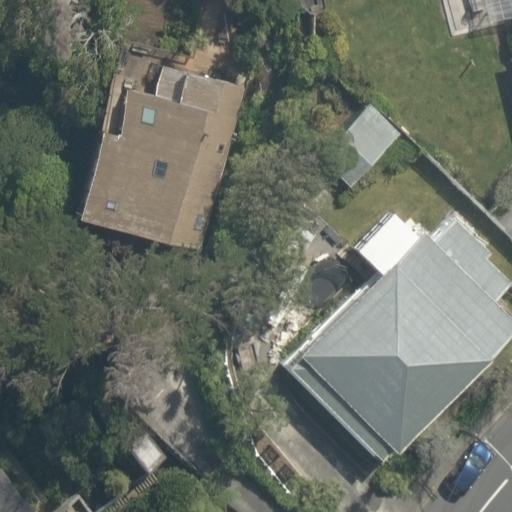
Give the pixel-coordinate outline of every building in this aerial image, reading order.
[(511,0),(506,0),(511,21),(511,41),(502,45),(511,84),(511,0)] [(173,49),(86,33),(73,107),(55,104),(36,209),(184,236),(201,143),(184,140),(195,77),(169,72),(173,49)] [(392,135),(344,95),(295,154),(342,194),(392,135)] [(375,197),(335,239),(361,263),(272,358),(371,450),(500,313),(375,197)] [(174,379),(134,417),(187,473),(227,436),(174,379)] [(0,511),(25,511),(0,483),(0,511)]
